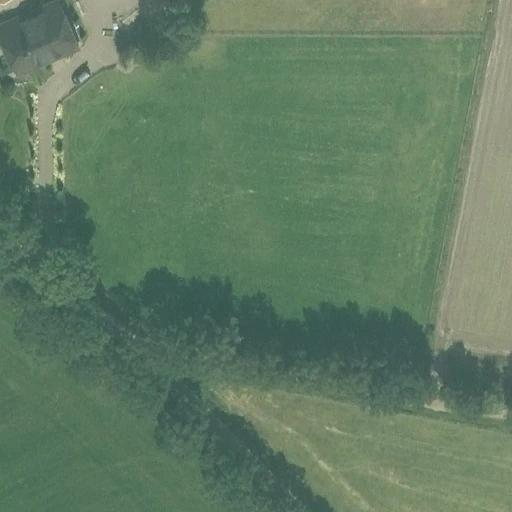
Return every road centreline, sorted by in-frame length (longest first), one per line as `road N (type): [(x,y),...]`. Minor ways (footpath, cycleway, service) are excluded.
road 1 (unclassified): [(300,511),(143,354),(0,242)]
road 2 (track): [(511,415),(183,351),(143,354)]
